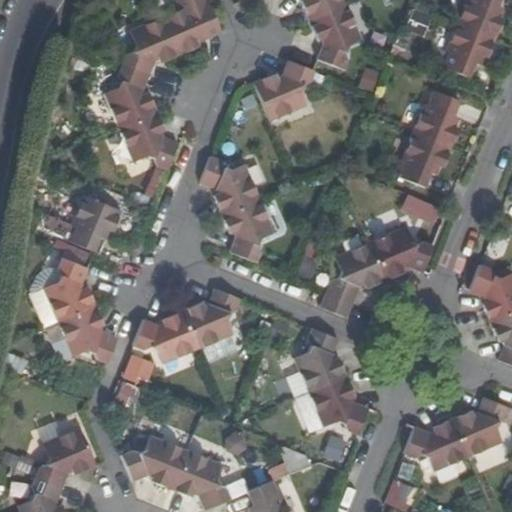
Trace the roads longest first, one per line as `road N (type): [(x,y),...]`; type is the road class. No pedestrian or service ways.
road 1 (residential): [(159,258),(97,412),(123,491),(174,511)]
road 2 (residential): [(225,0),(244,43),(159,258)]
road 3 (residential): [(159,258),(420,350)]
road 4 (residential): [(420,350),(511,101)]
road 5 (residential): [(360,511),(420,350)]
